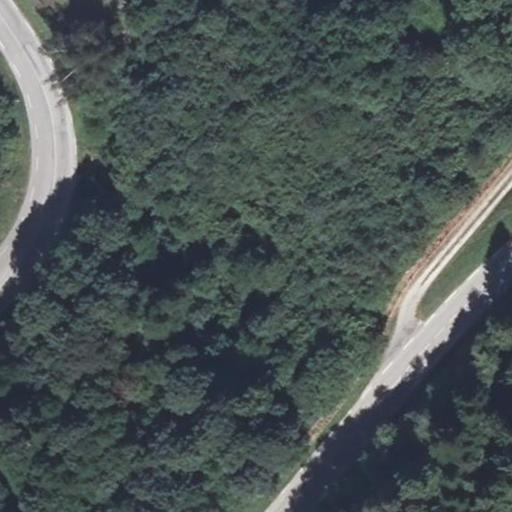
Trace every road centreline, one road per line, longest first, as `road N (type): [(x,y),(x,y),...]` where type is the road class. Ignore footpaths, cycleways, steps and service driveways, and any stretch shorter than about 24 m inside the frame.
road 1 (secondary): [(511,270),(413,363),(286,511)]
road 2 (secondary): [(0,283),(31,240),(49,143),(30,66),(0,23)]
